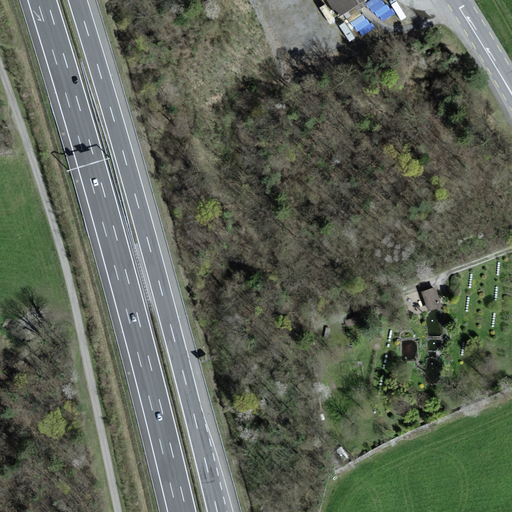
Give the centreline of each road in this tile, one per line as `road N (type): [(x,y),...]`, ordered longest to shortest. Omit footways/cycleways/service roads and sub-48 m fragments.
road 1 (motorway): [(217,511),(77,0)]
road 2 (motorway): [(42,0),(181,511)]
